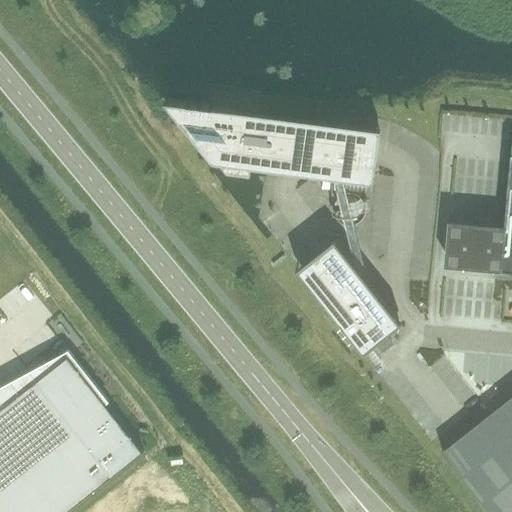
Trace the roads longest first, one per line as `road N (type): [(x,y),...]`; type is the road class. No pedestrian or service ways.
road 1 (tertiary): [(364,511),(0,71)]
road 2 (unclassified): [(511,346),(429,338),(405,272),(409,232)]
